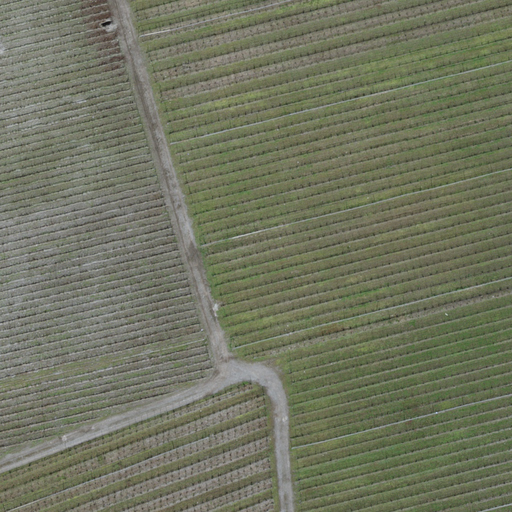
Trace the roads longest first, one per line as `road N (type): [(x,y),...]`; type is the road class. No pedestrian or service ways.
road 1 (track): [(287,511),(276,383),(245,371),(228,379),(119,0)]
road 2 (track): [(228,379),(0,469)]
